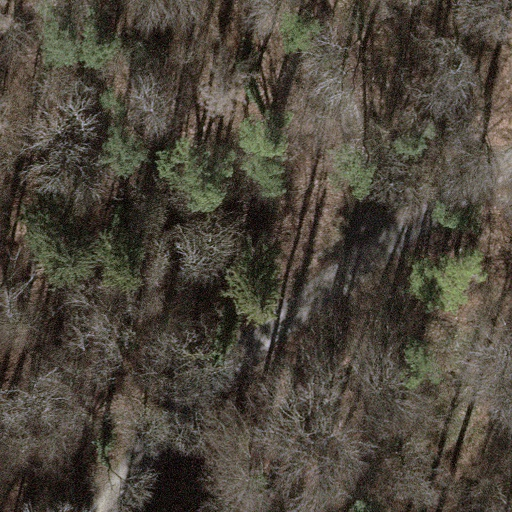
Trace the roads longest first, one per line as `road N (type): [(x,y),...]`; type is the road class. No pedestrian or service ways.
road 1 (track): [(511,154),(414,218),(146,433),(80,511)]
road 2 (track): [(289,0),(414,218)]
